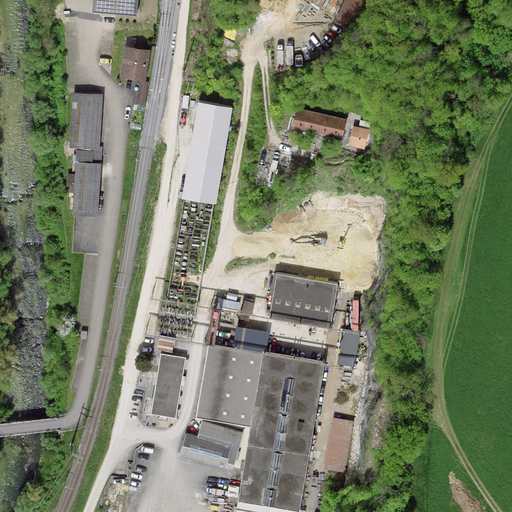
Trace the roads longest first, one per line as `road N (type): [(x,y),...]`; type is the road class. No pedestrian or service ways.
road 1 (track): [(187,0),(167,183),(138,329)]
road 2 (track): [(205,303),(224,238),(253,53),(285,0)]
road 3 (track): [(511,99),(469,191),(435,394)]
road 4 (track): [(498,511),(435,394)]
road 5 (track): [(254,52),(262,56),(271,133),(305,149)]
